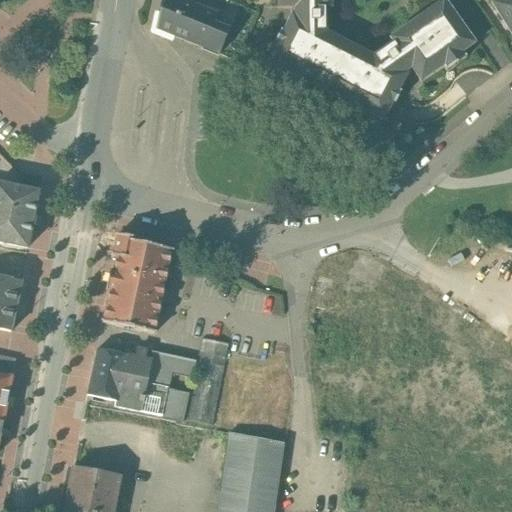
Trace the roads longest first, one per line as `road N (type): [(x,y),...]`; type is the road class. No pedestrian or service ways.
road 1 (residential): [(511,98),(398,193),(357,218),(298,233),(256,236),(183,217),(104,176),(94,151)]
road 2 (residential): [(94,151),(56,348)]
road 3 (residential): [(56,348),(26,511)]
road 4 (residential): [(118,0),(91,123),(94,151)]
